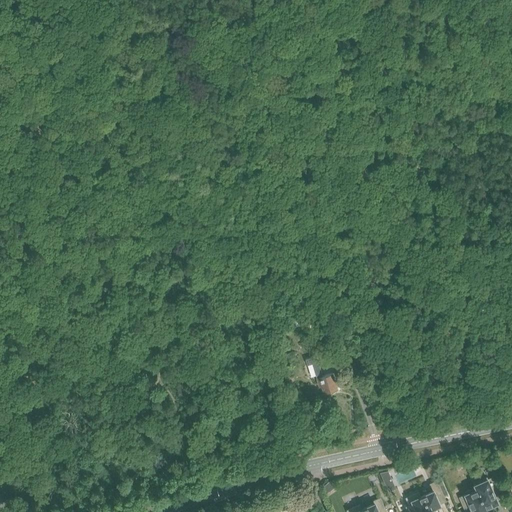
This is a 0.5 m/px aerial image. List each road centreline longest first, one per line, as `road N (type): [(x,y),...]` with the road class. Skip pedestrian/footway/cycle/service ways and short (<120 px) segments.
road 1 (secondary): [(310,466),(511,422)]
road 2 (secondary): [(175,511),(310,466)]
